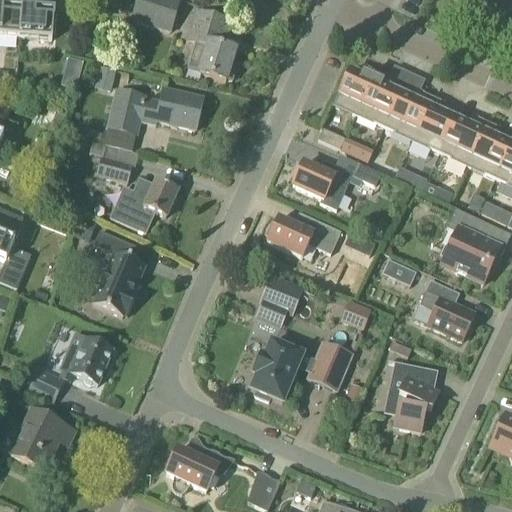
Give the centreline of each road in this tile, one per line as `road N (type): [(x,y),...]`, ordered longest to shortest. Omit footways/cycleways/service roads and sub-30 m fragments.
road 1 (residential): [(160,396),(332,8)]
road 2 (residential): [(428,504),(361,486),(160,396)]
road 3 (residential): [(428,504),(511,321)]
road 4 (residential): [(511,91),(373,27)]
road 5 (residential): [(109,511),(160,396)]
